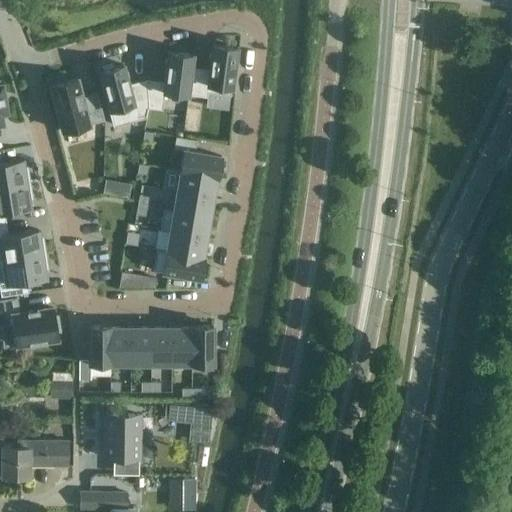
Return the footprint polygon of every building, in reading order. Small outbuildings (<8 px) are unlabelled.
[(209,69),(191,67),(187,95),(206,97),(207,92),(230,95),(236,48),(212,44),(209,69)] [(164,81),(146,79),(148,108),(162,110),(164,92),(187,95),(191,67),(192,55),(168,51),(164,81)] [(99,71),(109,110),(132,104),(134,112),(148,108),(146,79),(128,84),(123,64),(114,67),(113,64),(101,67),(102,70),(99,71)] [(82,97),(76,78),(66,80),(65,77),(51,81),(52,84),(50,85),(62,131),(104,120),(97,93),(82,97)] [(152,142),(154,132),(144,130),(142,140),(152,142)] [(183,149),(179,171),(216,177),(217,177),(221,156),(183,149)] [(0,186),(29,182),(27,166),(23,167),(22,159),(1,163),(0,155),(0,186)] [(137,173),(146,175),(148,165),(138,163),(137,173)] [(176,190),(212,197),(213,190),(216,177),(179,171),(176,190)] [(0,223),(6,223),(4,211),(30,206),(28,199),(32,198),(29,182),(0,186),(0,223)] [(173,210),(209,216),(212,197),(176,190),(173,210)] [(137,204),(147,206),(149,196),(139,195),(137,204)] [(145,216),(147,206),(137,204),(135,214),(145,216)] [(169,231),(205,238),(209,216),(173,210),(163,208),(159,230),(169,231)] [(0,260),(45,253),(42,237),(39,237),(38,230),(8,235),(6,223),(0,223),(0,260)] [(125,243),(137,245),(139,233),(127,231),(125,243)] [(205,239),(205,238),(169,231),(166,250),(202,256),(205,239)] [(152,270),(200,278),(203,256),(202,256),(166,250),(156,248),(152,270)] [(45,256),(45,253),(0,260),(0,294),(0,296),(28,292),(26,280),(45,277),(44,269),(47,269),(45,256)] [(117,283),(127,284),(129,275),(119,273),(117,283)] [(13,328),(16,346),(29,344),(30,347),(46,344),(45,341),(58,339),(56,331),(60,331),(57,315),(54,316),(53,308),(18,313),(16,298),(0,300),(0,326),(9,325),(10,329),(13,328)] [(172,362),(192,362),(192,324),(191,324),(191,325),(171,326),(172,362)] [(192,324),(192,362),(213,362),(213,324),(192,324)] [(89,363),(110,363),(110,325),(89,325),(89,363)] [(131,363),(130,326),(111,326),(111,325),(110,325),(110,363),(131,363)] [(131,363),(151,362),(151,326),(130,326),(131,363)] [(151,362),(172,362),(171,326),(151,326),(151,362)] [(50,380),(50,397),(72,398),(72,381),(50,380)] [(120,381),(110,381),(110,391),(120,391),(120,381)] [(140,392),(150,391),(150,382),(140,382),(140,392)] [(150,382),(150,391),(160,391),(160,382),(150,382)] [(191,398),(191,388),(181,388),(181,398),(191,398)] [(191,388),(191,398),(201,398),(201,388),(191,388)] [(168,400),(167,417),(192,419),(193,402),(168,400)] [(105,414),(104,458),(138,458),(139,414),(105,414)] [(16,446),(3,446),(3,435),(0,434),(0,476),(1,476),(1,475),(30,476),(30,466),(68,466),(68,439),(16,439),(16,446)] [(182,507),(194,507),(195,479),(182,479),(182,507)] [(79,508),(110,508),(110,511),(135,511),(136,507),(128,507),(128,490),(79,489),(79,508)]
